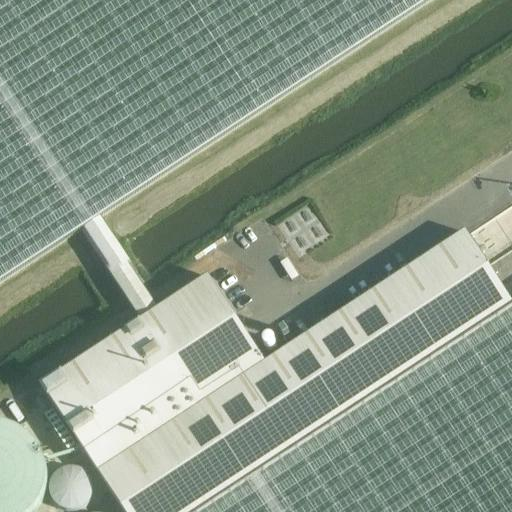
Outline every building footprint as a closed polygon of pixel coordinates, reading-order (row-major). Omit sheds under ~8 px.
[(0,0),(0,285),(81,232),(95,253),(113,242),(99,220),(433,0),(0,0)] [(303,246),(333,223),(311,193),(280,216),(303,246)] [(511,194),(491,203),(502,229),(511,224),(511,194)] [(159,312),(113,242),(95,253),(104,266),(141,323),(41,389),(121,511),(511,511),(511,304),(466,235),(266,366),(209,279),(159,312)] [(62,511),(68,506),(70,467),(60,458),(61,452),(42,435),(0,432),(0,426),(1,426),(0,426),(0,511),(62,511)]
